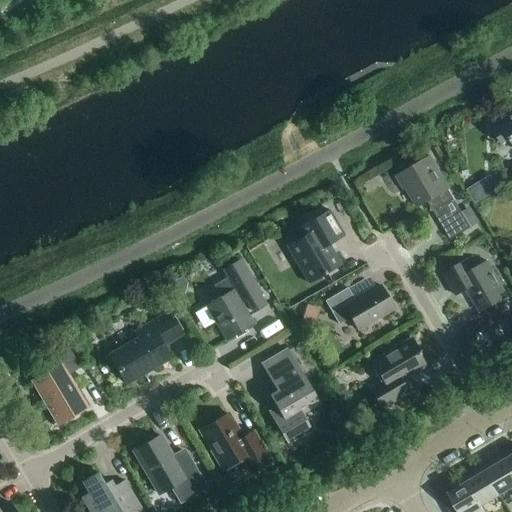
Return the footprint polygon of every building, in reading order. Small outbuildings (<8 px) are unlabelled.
[(511,112),(508,114),(510,116),(492,127),(503,145),(511,141),(511,112)] [(448,190),(449,189),(430,157),(396,177),(404,190),(406,189),(417,208),(427,202),(430,208),(439,210),(454,201),(448,190)] [(476,186),(468,192),(475,204),(484,199),(476,186)] [(441,225),(450,241),(479,224),(469,209),(441,225)] [(287,247),(308,284),(340,265),(329,245),(344,236),(329,211),(298,229),(303,238),(287,247)] [(457,296),(467,290),(480,313),(508,297),(488,262),(474,270),(468,259),(444,274),(457,296)] [(223,270),(227,278),(213,286),(220,298),(205,306),(226,341),(253,325),(248,316),(265,306),(239,261),(223,270)] [(350,318),(358,331),(393,310),(379,286),(354,301),(347,289),(325,302),(338,325),(350,318)] [(300,326),(312,330),(319,310),(307,305),(300,326)] [(162,347),(182,335),(168,313),(135,333),(138,338),(109,356),(126,385),(169,359),(162,347)] [(411,340),(372,363),(383,382),(370,390),(381,409),(407,394),(400,382),(424,367),(418,356),(420,355),(411,340)] [(61,365),(31,382),(57,426),(87,408),(68,375),(79,368),(65,344),(53,351),(61,365)] [(301,414),(318,403),(300,372),(304,370),(291,349),(262,367),(276,391),(269,396),(276,408),(268,413),(288,447),(289,446),(286,441),(309,427),(301,414)] [(342,385),(334,390),(340,400),(347,395),(342,385)] [(200,431),(222,470),(241,458),(250,474),(270,462),(253,432),(242,439),(227,415),(200,431)] [(170,489),(180,505),(207,488),(187,454),(174,462),(159,436),(133,452),(159,496),(170,489)] [(497,460),(483,468),(500,496),(511,489),(511,491),(511,471),(505,460),(499,464),(497,460)] [(472,480),(466,483),(480,507),(481,507),(500,496),(483,468),(470,476),(472,480)] [(142,511),(140,508),(124,481),(113,487),(110,481),(104,485),(97,473),(86,480),(82,482),(86,489),(88,494),(81,498),(84,502),(83,502),(89,511),(142,511)] [(480,507),(466,483),(448,494),(449,497),(442,501),(448,511),(483,511),(481,507),(480,507)] [(0,511),(14,511),(9,503),(0,508),(0,511)]
